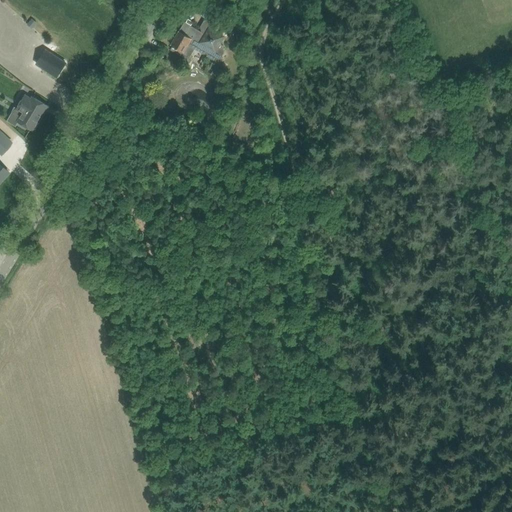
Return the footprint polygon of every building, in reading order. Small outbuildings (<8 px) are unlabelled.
[(171,45),(175,47),(172,50),(185,58),(188,57),(195,48),(203,53),(206,53),(207,56),(213,59),(220,58),(224,52),(222,44),(219,43),(224,34),(218,31),(219,29),(217,21),(210,18),(202,31),(184,21),(171,45)] [(32,28),(37,23),(32,19),(27,23),(32,28)] [(44,50),(36,63),(57,76),(66,62),(44,50)] [(18,121),(24,124),(32,129),(47,105),(38,100),(33,96),(30,101),(23,97),(16,109),(23,113),(18,121)] [(0,132),(0,152),(2,154),(12,142),(0,132)]
